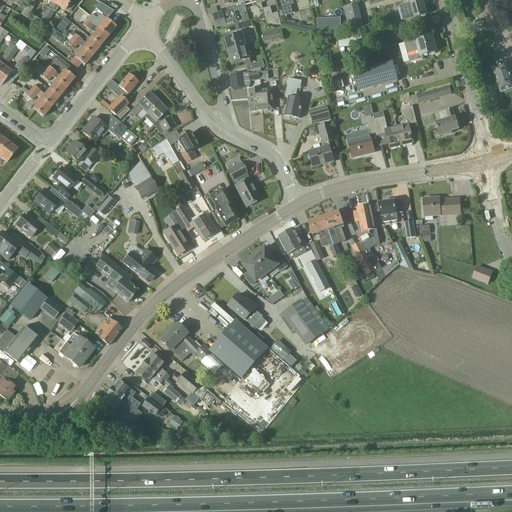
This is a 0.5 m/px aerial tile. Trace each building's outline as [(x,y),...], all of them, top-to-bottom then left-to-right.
[(40,27),(57,0),(46,0),(51,3),(40,20),(37,25),(40,27)] [(57,0),(40,27),(51,35),(52,33),(46,29),(48,26),(43,23),(44,22),(47,24),(55,12),(58,8),(64,11),(71,0),(57,0)] [(224,9),(233,7),(230,0),(218,0),(221,10),(224,9)] [(310,7),(307,0),(296,0),(297,2),(299,1),(301,9),(310,7)] [(421,0),(408,0),(410,4),(410,5),(401,8),(404,21),(414,18),(414,19),(426,16),(422,1),(421,1),(421,0)] [(113,12),(100,2),(95,8),(107,18),(113,12)] [(33,8),(27,4),(20,15),(27,18),(33,8)] [(362,27),(357,4),(343,7),(348,30),(362,27)] [(270,7),(263,9),(267,24),(275,25),(272,14),(270,7)] [(215,21),(225,19),(223,11),(212,14),(215,21)] [(281,25),(278,13),(272,14),(275,25),(281,25)] [(57,29),(62,33),(70,23),(67,20),(65,18),(57,29)] [(225,19),(215,21),(216,27),(226,25),(226,24),(230,23),(229,19),(225,20),(225,19)] [(89,31),(93,26),(86,20),(82,25),(89,31)] [(115,28),(105,20),(97,30),(107,38),(115,28)] [(228,52),(246,47),(242,35),(243,34),(242,30),(253,27),(251,20),(234,25),(237,36),(225,39),(228,52)] [(0,44),(4,39),(4,40),(8,33),(0,27),(0,44)] [(99,47),(107,38),(97,30),(90,39),(99,47)] [(264,45),(284,41),(282,30),(262,34),(264,45)] [(82,49),(92,57),(99,47),(90,39),(86,44),(82,40),(75,34),(72,37),(68,33),(66,35),(78,45),(82,48),(82,49)] [(353,47),(381,45),(381,34),(352,36),(353,47)] [(74,50),(78,45),(66,35),(65,37),(70,41),(67,44),(74,50)] [(407,42),(408,48),(406,48),(409,60),(421,57),(436,53),(431,36),(407,42)] [(5,61),(15,48),(14,46),(16,47),(16,39),(11,39),(10,45),(11,45),(1,59),(4,61),(5,61)] [(44,60),(49,53),(42,47),(36,54),(44,60)] [(246,47),(228,52),(232,65),(245,61),(248,72),(265,67),(263,61),(251,64),(250,60),(246,47)] [(8,64),(8,63),(18,50),(15,48),(5,61),(8,64)] [(84,66),(92,57),(82,49),(74,58),(84,66)] [(53,67),(55,65),(60,69),(65,64),(57,57),(53,62),(50,65),(53,67)] [(398,82),(398,81),(393,61),(352,73),(358,93),(398,82)] [(26,62),(23,66),(31,72),(34,69),(26,62)] [(511,81),(506,63),(492,68),(501,93),(511,88),(511,81)] [(1,66),(0,67),(0,84),(2,86),(11,74),(1,66)] [(49,66),(45,71),(52,77),(56,72),(49,66)] [(52,77),(45,71),(41,76),(48,82),(52,77)] [(56,81),(66,89),(74,79),(64,71),(56,81)] [(259,72),(260,81),(269,80),(268,72),(260,73),(259,72)] [(230,75),(231,90),(250,86),(251,86),(250,82),(260,81),(259,73),(249,74),(249,73),(230,75)] [(115,116),(128,104),(124,100),(128,95),(138,83),(128,75),(118,87),(113,94),(119,98),(109,108),(109,107),(103,102),(101,104),(113,115),(114,114),(115,116)] [(284,96),(288,97),(284,116),(286,116),(285,118),(290,119),(291,117),(299,119),(303,100),(295,99),(297,90),(300,90),(302,81),(291,79),(291,80),(288,79),(284,96)] [(66,89),(56,81),(52,86),(48,91),(58,98),(66,89)] [(58,98),(48,91),(45,95),(34,86),(32,88),(28,84),(25,88),(29,91),(36,97),(41,100),(51,108),(58,98)] [(250,112),(262,111),(260,89),(249,90),(250,112)] [(260,89),(262,111),(274,110),(272,90),(261,91),(261,89),(260,89)] [(437,99),(435,90),(416,96),(419,104),(437,99)] [(36,97),(29,91),(26,96),(33,101),(36,97)] [(146,115),(157,103),(148,93),(129,112),(134,117),(141,110),(146,115)] [(43,118),(51,108),(41,100),(33,110),(43,118)] [(24,102),(17,111),(24,116),(30,107),(24,102)] [(157,103),(146,115),(143,118),(152,126),(153,126),(159,136),(175,127),(170,117),(168,118),(165,115),(167,113),(157,103)] [(128,104),(115,116),(120,120),(129,111),(125,107),(128,104)] [(313,126),(320,124),(331,121),(327,106),(309,111),(313,126)] [(396,127),(401,146),(413,143),(409,125),(416,123),(412,107),(402,109),(406,125),(396,127)] [(459,130),(455,118),(452,108),(445,110),(446,111),(439,113),(441,121),(436,123),(439,137),(452,133),(451,132),(459,130)] [(379,136),(375,120),(373,115),(365,117),(370,135),(347,141),(351,158),(374,153),(371,138),(379,136)] [(82,133),(94,143),(101,136),(103,138),(108,132),(118,139),(119,138),(126,129),(110,116),(104,124),(100,121),(99,123),(93,119),(82,133)] [(401,146),(396,127),(387,129),(385,118),(375,120),(379,136),(386,134),(389,149),(401,146)] [(309,152),(313,165),(324,162),(325,164),(333,162),(329,147),(330,146),(329,143),(336,141),(332,123),(317,126),(322,145),(323,148),(309,152)] [(130,147),(137,138),(126,129),(119,138),(130,147)] [(187,136),(184,132),(178,135),(176,132),(168,136),(170,140),(178,136),(179,140),(185,152),(181,154),(186,164),(197,158),(192,151),(197,148),(190,134),(187,136)] [(172,166),(179,162),(166,140),(152,149),(157,158),(164,154),(167,160),(168,159),(172,166)] [(6,143),(0,151),(0,157),(7,163),(16,151),(6,143)] [(86,153),(74,143),(65,154),(78,164),(84,158),(92,164),(100,155),(91,148),(86,153)] [(173,167),(187,193),(194,189),(180,163),(173,167)] [(233,182),(236,180),(238,185),(235,186),(247,208),(259,201),(252,188),(254,187),(249,179),(247,174),(248,174),(242,163),(227,171),(233,182)] [(190,178),(205,170),(202,164),(187,173),(190,178)] [(68,192),(78,179),(63,167),(53,180),(68,192)] [(98,187),(85,177),(81,182),(93,193),(98,187)] [(141,201),(157,191),(149,178),(132,188),(141,201)] [(44,190),(34,203),(50,215),(53,211),(57,214),(62,207),(78,219),(83,213),(66,200),(62,206),(59,204),(60,203),(44,190)] [(210,213),(219,229),(224,226),(225,227),(237,221),(230,208),(228,204),(229,203),(222,190),(210,197),(209,194),(204,197),(212,212),(210,213)] [(173,197),(177,205),(185,200),(181,193),(173,197)] [(111,196),(99,209),(105,215),(117,201),(111,196)] [(440,201),(439,199),(423,200),(424,217),(461,214),(460,200),(440,201)] [(397,222),(396,214),(403,213),(402,201),(395,202),(380,204),(382,224),(397,222)] [(360,243),(368,259),(372,257),(369,250),(375,248),(379,244),(375,218),(373,218),(370,206),(356,209),(357,212),(352,212),(354,220),(359,219),(361,232),(356,235),(361,243),(360,243)] [(193,228),(201,241),(214,232),(204,215),(190,224),(180,208),(173,212),(187,233),(193,228)] [(100,225),(105,219),(92,210),(76,231),(88,240),(94,232),(92,231),(98,223),(100,225)] [(323,218),(336,255),(341,253),(337,245),(346,242),(343,233),(338,235),(336,230),(344,227),(338,212),(323,218)] [(41,226),(25,214),(15,226),(31,239),(41,226)] [(177,256),(184,252),(190,248),(180,233),(184,230),(177,217),(173,220),(176,226),(170,230),(167,226),(163,229),(165,233),(163,234),(177,256)] [(333,256),(336,255),(323,218),(308,223),(314,238),(319,236),(321,242),(320,242),(322,248),(329,246),(330,248),(330,247),(333,256)] [(136,235),(138,223),(132,221),(130,233),(136,235)] [(416,238),(413,221),(404,222),(406,239),(416,238)] [(59,232),(48,223),(43,229),(54,238),(59,232)] [(430,235),(429,225),(420,226),(420,236),(430,235)] [(288,255),(303,247),(294,229),(279,237),(288,255)] [(12,233),(8,238),(2,233),(0,235),(0,254),(8,261),(15,252),(25,259),(26,258),(38,268),(45,259),(12,233)] [(74,248),(79,237),(74,235),(69,246),(74,248)] [(47,241),(41,248),(48,255),(54,248),(47,241)] [(310,245),(314,254),(321,251),(317,241),(310,245)] [(368,259),(360,243),(352,247),(362,268),(363,267),(367,276),(375,272),(368,259)] [(243,244),(234,249),(240,260),(249,256),(243,244)] [(258,253),(253,256),(266,273),(276,265),(264,248),(263,249),(262,247),(257,251),(258,253)] [(138,258),(131,252),(122,263),(147,284),(156,273),(148,267),(151,264),(152,265),(157,259),(146,250),(138,258)] [(117,285),(112,291),(127,304),(137,292),(127,284),(132,278),(104,256),(95,267),(117,285)] [(243,263),(242,264),(255,281),(266,273),(253,256),(249,259),(247,258),(242,262),(243,263)] [(400,266),(412,270),(413,269),(407,257),(402,260),(403,262),(399,265),(400,266)] [(306,265),(320,292),(330,287),(316,260),(306,265)] [(322,267),(328,278),(337,273),(332,262),(322,267)] [(492,273),(477,267),(473,278),(488,284),(492,273)] [(45,277),(52,283),(60,273),(54,268),(45,277)] [(0,281),(10,289),(14,284),(20,290),(25,283),(8,269),(3,274),(0,271),(0,281)] [(46,298),(27,284),(10,306),(29,321),(46,298)] [(89,289),(82,298),(99,313),(106,303),(89,289)] [(90,307),(74,295),(70,301),(85,313),(90,307)] [(245,320),(254,328),(255,327),(259,331),(267,322),(262,318),(263,317),(254,310),(256,308),(248,301),(246,303),(238,295),(228,307),(244,321),(245,320)] [(274,296),(267,301),(273,304),(278,301),(274,296)] [(297,330),(318,315),(313,308),(307,299),(302,302),(301,301),(285,313),(297,330)] [(62,311),(47,300),(40,310),(54,320),(62,311)] [(77,324),(65,314),(59,322),(71,332),(77,324)] [(318,315),(297,330),(307,345),(324,333),(323,332),(328,329),(322,321),(318,315)] [(121,329),(107,318),(94,335),(108,346),(121,329)] [(209,351),(210,352),(240,379),(240,378),(249,368),(267,348),(236,321),(209,351)] [(165,336),(160,340),(162,341),(161,342),(171,351),(177,358),(187,348),(195,355),(196,354),(202,360),(210,352),(209,351),(203,345),(200,349),(186,336),(188,334),(178,324),(166,337),(165,336)] [(0,350),(3,352),(19,365),(39,340),(23,327),(15,337),(7,330),(0,338),(0,350)] [(66,343),(85,359),(93,349),(73,333),(66,343)] [(78,368),(85,359),(66,343),(58,353),(78,368)] [(144,364),(170,386),(172,384),(168,380),(170,377),(161,370),(165,365),(153,355),(144,364)] [(293,368),(297,363),(289,356),(284,360),(293,368)] [(0,396),(7,402),(14,393),(11,391),(14,388),(3,379),(2,379),(0,376),(7,368),(0,362),(0,396)] [(144,364),(136,374),(144,380),(142,382),(147,386),(153,379),(162,387),(165,384),(168,387),(164,393),(176,403),(182,396),(170,386),(144,364)] [(215,398),(209,393),(201,386),(201,385),(186,372),(177,382),(193,395),(193,394),(204,403),(204,402),(209,406),(215,398)] [(119,382),(111,392),(124,401),(136,410),(140,405),(131,399),(135,394),(119,382)] [(254,391),(257,387),(250,382),(247,386),(254,391)] [(152,422),(124,401),(111,392),(104,402),(116,411),(119,407),(138,419),(142,415),(151,422),(152,422)] [(162,408),(149,398),(142,406),(156,417),(162,408)] [(121,440),(132,426),(117,415),(109,426),(108,424),(106,426),(103,424),(101,427),(106,430),(121,440)]
